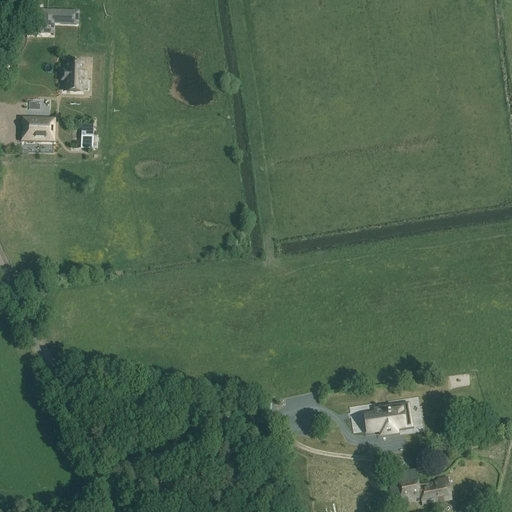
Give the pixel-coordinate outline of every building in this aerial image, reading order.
[(51,34),(51,24),(41,24),(40,34),(51,34)] [(81,73),(82,63),(66,62),(65,72),(62,72),(62,80),(65,80),(65,90),(81,91),(81,81),(84,81),(84,73),(81,73)] [(54,143),(55,120),(22,119),(21,127),(26,127),(25,134),(21,134),(21,142),(54,143)] [(403,407),(401,407),(376,411),(376,415),(365,416),(368,434),(381,432),(381,436),(397,434),(397,430),(404,429),(406,428),(403,407)] [(399,454),(408,451),(405,445),(396,448),(399,454)] [(92,481),(88,472),(82,475),(87,483),(92,481)] [(418,486),(416,472),(395,476),(397,486),(391,487),(394,504),(401,503),(401,505),(420,502),(421,505),(451,500),(448,478),(437,480),(437,483),(418,486)]
